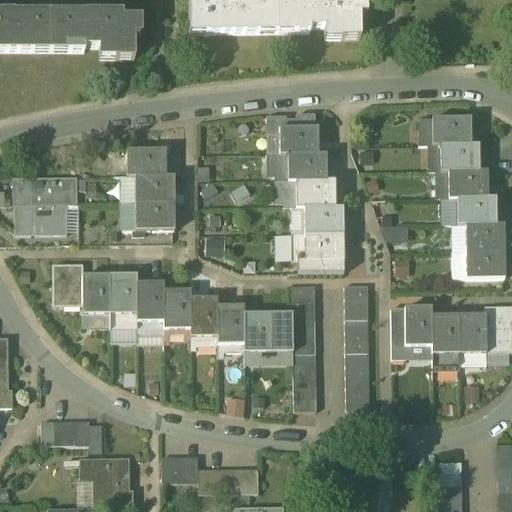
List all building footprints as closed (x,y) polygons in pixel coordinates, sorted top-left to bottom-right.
[(234,0),(189,0),(189,39),(308,38),(308,34),(323,34),(323,44),(358,44),(358,20),(366,20),(366,3),(346,3),(345,0),(234,0)] [(123,18),(0,18),(0,57),(82,57),(82,51),(98,51),(98,64),(133,64),(133,40),(140,40),(140,23),(123,23),(123,18)] [(284,125),(284,122),(264,122),(266,160),(273,160),(278,160),(278,134),(312,134),(314,134),(314,120),(295,120),(295,125),(284,125)] [(470,124),(431,125),(431,151),(440,151),(470,150),(470,149),(468,149),(468,136),(470,136),(470,124)] [(312,134),(278,134),(278,160),(286,160),(317,160),(317,158),(315,158),(315,145),(317,145),(317,134),(314,134),(312,134)] [(478,163),(478,150),(470,150),(440,151),(440,178),(448,178),(478,178),(478,175),(476,175),(476,163),(478,163)] [(164,156),(126,156),(126,183),(134,183),(164,182),(164,156)] [(278,160),(273,160),(273,187),(285,187),(286,187),(286,160),(278,160)] [(317,160),(286,160),(286,187),(325,187),(325,184),(323,184),(323,172),(325,172),(325,160),(317,160)] [(478,178),(448,178),(448,204),(456,204),(486,203),(486,202),(485,202),(485,189),(486,189),(486,178),(478,178)] [(164,182),(134,183),(135,210),(173,209),(173,182),(164,182)] [(74,184),(14,184),(14,211),(66,211),(74,210),(74,184)] [(286,187),(285,187),(285,214),(304,214),(333,214),(333,212),(332,212),(332,199),(334,199),(333,187),(325,187),(286,187)] [(486,203),(456,204),(456,230),(465,230),(495,230),(495,228),(494,228),(493,216),(495,216),(495,203),(486,203)] [(173,236),(173,209),(135,210),(135,237),(173,236)] [(66,241),(66,211),(14,211),(14,241),(66,241)] [(341,226),(341,214),(333,214),(304,214),(304,241),(342,241),(342,238),(340,239),(340,226),(341,226)] [(502,244),(502,230),(495,230),(465,230),(465,258),(503,258),(503,256),(501,256),(501,244),(502,244)] [(342,241),(304,241),(304,268),(342,267),(342,265),(341,265),(341,253),(342,253),(342,241)] [(208,259),(221,259),(221,244),(208,243),(208,259)] [(503,270),(503,258),(465,258),(465,284),(503,284),(503,282),(501,282),(502,270),(503,270)] [(304,268),(297,268),(297,280),(342,279),(342,267),(304,268)] [(82,270),(52,270),(52,313),(82,312),(82,281),(82,270)] [(82,281),(82,312),(82,320),(109,320),(109,281),(82,281)] [(136,281),(109,281),(109,320),(109,332),(136,332),(136,288),(136,281)] [(163,288),(136,288),(136,332),(136,340),(163,340),(163,334),(163,296),(163,288)] [(315,291),(291,292),(291,304),(315,304),(315,291)] [(365,291),(344,291),(344,304),(366,304),(365,291)] [(189,304),(189,296),(163,296),(163,334),(190,334),(189,304)] [(216,304),(189,304),(190,334),(190,342),(217,342),(216,312),(216,304)] [(315,304),(291,304),(292,316),(315,315),(315,304)] [(366,304),(344,304),(344,315),(366,315),(366,304)] [(243,312),(216,312),(217,342),(217,350),(244,349),(244,320),(243,312)] [(511,312),(485,313),(485,321),(485,359),(511,358),(511,312)] [(431,314),(419,313),(407,314),(404,314),(405,352),(431,352),(431,347),(431,321),(431,314)] [(404,314),(390,314),(391,367),(405,366),(405,352),(404,314)] [(315,315),(292,316),(292,326),(315,326),(315,315)] [(366,315),(344,315),(344,325),(366,325),(366,315)] [(290,319),(244,320),(244,349),(244,358),(291,358),(290,319)] [(447,321),(447,323),(434,323),(434,321),(431,321),(431,347),(431,352),(432,374),(459,374),(459,359),(458,321),(447,321)] [(473,321),(473,323),(461,323),(461,321),(458,321),(459,359),(485,359),(485,321),(473,321)] [(366,325),(344,325),(344,336),(366,336),(366,325)] [(315,336),(315,326),(292,326),(292,337),(315,336)] [(315,348),(315,336),(292,337),(292,348),(315,348)] [(366,347),(366,336),(344,336),(345,348),(366,347)] [(8,343),(0,343),(0,363),(9,364),(8,343)] [(367,359),(366,347),(345,348),(345,359),(367,359)] [(316,359),(315,348),(292,348),(292,359),(316,359)] [(316,359),(292,359),(292,371),(316,370),(316,359)] [(367,359),(345,359),(345,370),(367,370),(367,359)] [(0,363),(0,414),(13,414),(13,396),(5,397),(4,370),(9,370),(9,364),(0,363)] [(316,382),(316,370),(292,371),(293,382),(316,382)] [(367,381),(367,370),(345,370),(345,382),(367,381)] [(367,392),(367,381),(345,382),(345,392),(367,392)] [(316,392),(316,382),(293,382),(293,393),(316,392)] [(316,404),(316,392),(293,393),(293,404),(316,404)] [(367,403),(367,392),(345,392),(345,404),(367,403)] [(367,415),(367,403),(345,404),(345,416),(367,415)] [(316,404),(293,404),(293,416),(316,415),(316,404)] [(54,452),(54,427),(41,427),(42,452),(54,452)] [(66,427),(54,427),(54,452),(66,452),(66,427)] [(77,427),(66,427),(66,452),(77,452),(77,427)] [(90,452),(89,427),(77,427),(77,452),(90,452)] [(511,511),(511,447),(496,448),(497,511),(511,511)] [(175,463),(162,463),(162,489),(175,488),(175,463)] [(187,463),(175,463),(175,488),(187,488),(187,463)] [(198,463),(187,463),(187,488),(199,487),(199,477),(199,476),(198,463)] [(130,464),(81,465),(81,487),(94,487),(94,511),(134,511),(135,496),(131,496),(131,469),(130,464)] [(461,511),(461,466),(439,467),(438,511),(461,511)] [(258,498),(257,474),(244,475),(245,499),(258,498)] [(211,475),(199,476),(199,487),(199,500),(211,500),(211,475)] [(223,499),(222,475),(211,475),(211,500),(223,499)] [(233,499),(233,475),(222,475),(223,499),(233,499)] [(245,499),(244,475),(233,475),(233,499),(245,499)]
